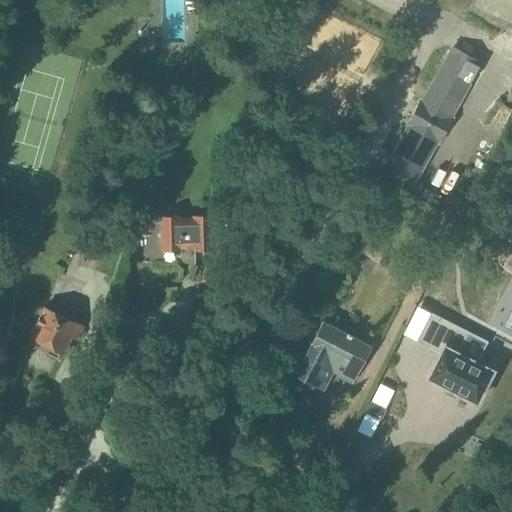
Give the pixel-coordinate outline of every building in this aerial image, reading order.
[(277,22),(246,3),(236,20),(267,39),(277,22)] [(383,168),(396,175),(413,184),(436,143),(437,144),(452,117),(451,116),(481,61),(452,45),(422,100),(419,98),(404,125),(407,127),(383,168)] [(511,254),(511,204),(487,242),(510,257),(511,254)] [(160,218),(160,249),(180,249),(180,247),(195,247),(195,248),(211,248),(211,217),(194,217),(194,218),(180,219),(180,217),(160,218)] [(84,325),(44,305),(29,336),(64,353),(72,336),(78,339),(84,325)] [(431,313),(416,342),(439,353),(427,378),(476,403),(492,371),(459,354),(470,333),(431,313)] [(341,330),(341,331),(318,320),(308,342),(312,344),(296,375),(316,385),(324,369),(331,373),(332,370),(351,379),(368,346),(350,336),(350,335),(341,330)] [(370,401),(365,412),(382,420),(387,409),(370,401)]
